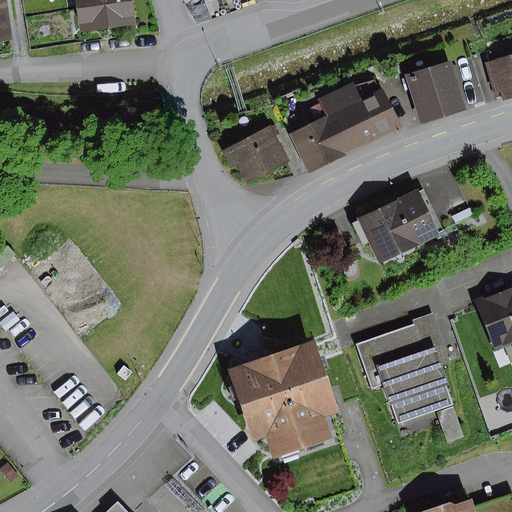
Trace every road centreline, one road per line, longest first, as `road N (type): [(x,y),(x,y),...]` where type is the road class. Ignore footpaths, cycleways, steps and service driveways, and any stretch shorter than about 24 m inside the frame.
road 1 (secondary): [(263,242),(345,182),(511,121)]
road 2 (residential): [(0,171),(213,181)]
road 3 (secondary): [(156,405),(263,242)]
road 4 (residential): [(0,73),(186,59)]
road 5 (residential): [(186,59),(361,0)]
road 6 (secondary): [(44,511),(156,405)]
road 7 (residential): [(156,405),(263,511)]
road 8 (residential): [(213,181),(192,128),(186,59)]
